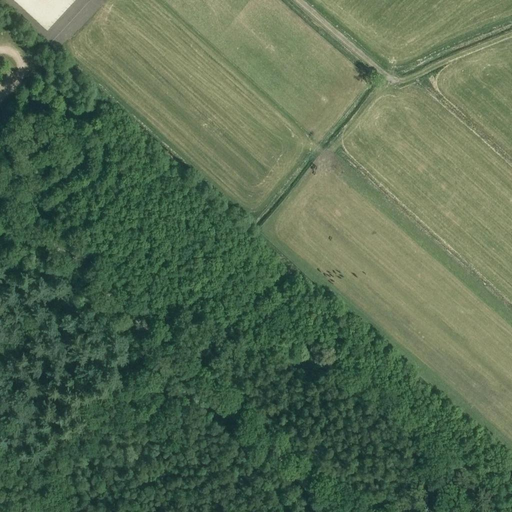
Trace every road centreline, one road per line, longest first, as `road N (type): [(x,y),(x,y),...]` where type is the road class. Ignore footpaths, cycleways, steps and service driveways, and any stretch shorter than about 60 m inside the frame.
road 1 (unclassified): [(192,370),(0,197)]
road 2 (track): [(26,66),(85,124),(97,153),(22,217)]
road 3 (track): [(192,370),(329,511)]
